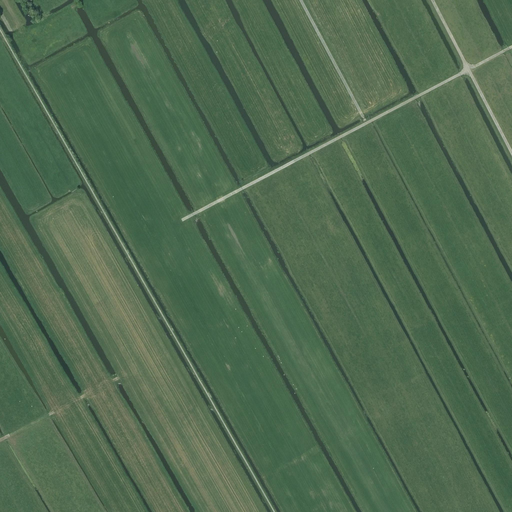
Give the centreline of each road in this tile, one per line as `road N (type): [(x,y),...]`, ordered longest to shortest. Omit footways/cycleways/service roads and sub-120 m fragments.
road 1 (track): [(511,45),(181,220)]
road 2 (track): [(431,0),(511,154)]
road 3 (track): [(0,440),(125,373)]
road 4 (track): [(300,0),(365,122)]
